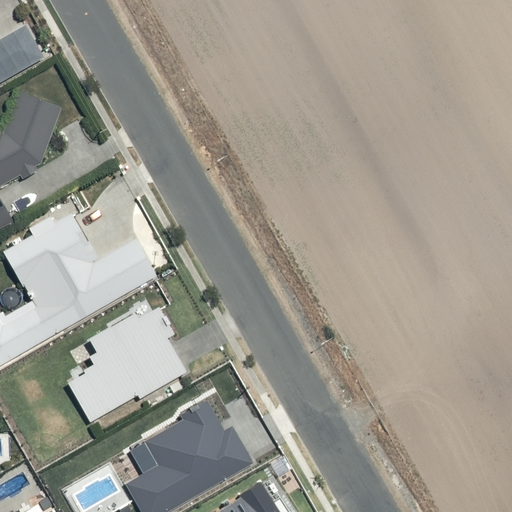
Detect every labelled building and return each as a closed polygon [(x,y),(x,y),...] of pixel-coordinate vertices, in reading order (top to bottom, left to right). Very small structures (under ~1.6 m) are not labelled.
[(0,80),(42,57),(23,24),(0,37),(0,80)] [(0,225),(11,220),(0,201),(0,184),(18,174),(21,179),(37,170),(34,166),(39,163),(60,106),(17,91),(2,131),(0,132),(0,225)] [(34,228),(39,237),(10,254),(29,287),(44,279),(51,293),(0,320),(0,367),(162,278),(140,239),(101,261),(75,216),(60,225),(55,216),(34,228)] [(94,424),(141,397),(146,404),(180,384),(178,380),(192,371),(190,368),(156,309),(95,342),(100,352),(92,356),(98,368),(71,382),(94,424)] [(156,466),(124,484),(139,511),(163,511),(252,463),(231,426),(223,430),(205,399),(178,414),(181,419),(142,441),(156,466)] [(279,511),(259,481),(237,495),(238,497),(214,511),(279,511)]
